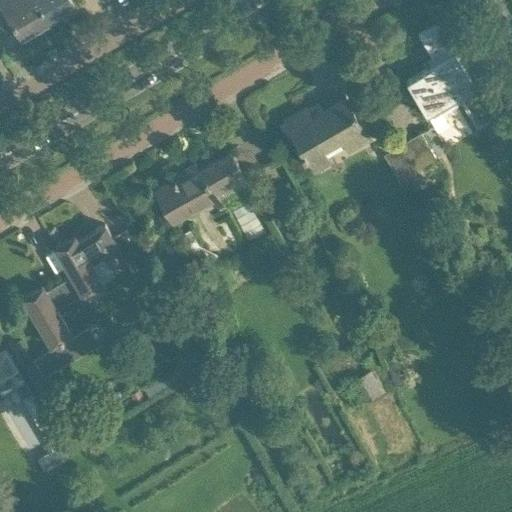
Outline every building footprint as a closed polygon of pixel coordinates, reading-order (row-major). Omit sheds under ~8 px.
[(22,34),(47,19),(36,0),(0,0),(21,36),(23,35),(22,34)] [(36,0),(47,19),(74,4),(74,5),(76,4),(73,0),(36,0)] [(487,0),(474,0),(479,8),(489,2),(487,0)] [(427,113),(460,95),(465,104),(477,125),(504,109),(508,116),(510,115),(486,75),(489,73),(488,71),(472,81),(464,67),(468,65),(441,20),(418,33),(436,63),(407,80),(427,113)] [(307,105),(285,118),(304,150),(302,152),(305,156),(307,155),(307,156),(310,155),(323,147),(323,148),(324,147),(342,137),(349,150),(370,138),(364,127),(345,95),(344,95),(345,96),(322,109),(312,115),(307,107),(307,105)] [(421,131),(401,143),(414,169),(435,156),(421,131)] [(401,143),(384,153),(404,187),(419,179),(413,169),(414,169),(401,143)] [(179,172),(151,188),(187,250),(222,230),(215,218),(225,212),(245,245),(271,230),(262,216),(299,194),(287,173),(257,191),(230,145),(226,148),(225,146),(179,173),(179,172)] [(68,238),(55,245),(71,274),(83,293),(84,295),(98,287),(106,282),(96,265),(93,267),(89,259),(117,243),(114,238),(105,223),(78,239),(75,235),(75,234),(73,235),(68,238)] [(43,284),(41,285),(23,296),(53,347),(33,358),(44,377),(109,338),(98,320),(72,335),(71,333),(56,308),(83,293),(71,274),(46,289),(43,284)] [(5,348),(0,350),(0,381),(18,370),(5,348)] [(404,353),(384,363),(396,386),(416,376),(404,353)] [(144,385),(149,393),(184,373),(179,364),(144,385)] [(373,368),(349,380),(361,404),(385,392),(373,368)] [(140,390),(129,396),(133,402),(144,396),(140,390)] [(82,413),(71,419),(80,434),(90,428),(82,413)]
